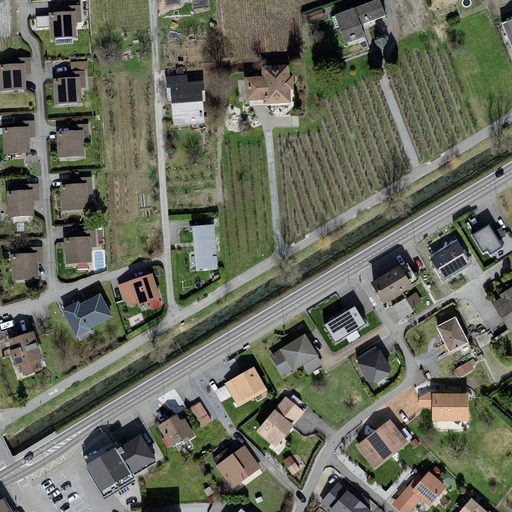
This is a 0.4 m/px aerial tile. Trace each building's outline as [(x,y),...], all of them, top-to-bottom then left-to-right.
[(207,0),(194,0),(195,8),(208,7),(207,0)] [(376,0),(373,0),(330,16),(341,46),(361,38),(357,27),(383,17),(376,0)] [(63,15),(47,16),(49,40),(74,39),(73,24),(80,23),(78,7),(62,8),(63,15)] [(511,19),(497,25),(511,62),(511,19)] [(258,77),(241,78),(243,102),(266,101),(266,106),(289,104),(288,92),(292,92),(291,77),(288,77),(287,65),(257,67),(258,77)] [(22,66),(0,66),(0,94),(23,94),(22,66)] [(68,81),(52,82),(54,108),(79,106),(78,91),(84,91),(83,74),(67,75),(68,81)] [(188,76),(166,77),(166,89),(170,89),(173,124),(204,122),(201,82),(188,82),(188,76)] [(17,130),(1,130),(2,156),(28,154),(27,139),(34,139),(33,123),(16,124),(17,130)] [(72,133),(55,135),(57,160),(83,158),(81,144),(87,143),(86,126),(71,127),(72,133)] [(74,186),(59,187),(60,214),(85,212),(84,194),(90,194),(89,179),(73,180),(74,186)] [(30,191),(5,192),(6,219),(32,217),(30,191)] [(503,246),(489,224),(471,234),(482,252),(486,250),(489,255),(503,246)] [(215,225),(193,226),(196,269),(218,268),(215,225)] [(78,238),(62,239),(64,266),(92,264),(91,248),(95,248),(94,232),(78,233),(78,238)] [(457,241),(429,258),(443,281),(471,264),(457,241)] [(41,249),(25,250),(26,256),(9,257),(10,284),(37,283),(37,264),(41,264),(41,249)] [(396,267),(368,284),(380,305),(408,289),(396,267)] [(153,271),(119,283),(128,309),(163,297),(153,271)] [(490,304),(509,333),(511,331),(511,289),(511,287),(496,296),(499,300),(490,304)] [(393,304),(400,316),(424,302),(417,290),(393,304)] [(98,294),(60,313),(72,337),(110,319),(98,294)] [(355,307),(325,324),(335,342),(365,324),(355,307)] [(433,327),(447,353),(467,343),(452,319),(433,327)] [(30,335),(3,342),(14,380),(41,373),(30,335)] [(302,336),(268,355),(282,381),(302,370),(306,376),(320,368),(302,336)] [(380,349),(357,362),(369,382),(377,383),(389,376),(391,368),(380,349)] [(472,358),(457,368),(461,374),(476,365),(472,358)] [(251,367),(222,384),(237,410),(266,393),(251,367)] [(465,422),(464,394),(430,394),(427,392),(417,398),(417,408),(428,409),(429,422),(465,422)] [(283,398),(255,432),(274,448),(303,414),(283,398)] [(190,406),(202,425),(213,418),(200,399),(190,406)] [(179,415),(156,428),(169,450),(192,436),(179,415)] [(387,419),(354,445),(372,468),(406,442),(387,419)] [(137,433),(80,468),(98,496),(154,462),(137,433)] [(242,446),(213,466),(229,489),(258,469),(242,446)] [(293,473),(301,468),(292,453),(284,458),(293,473)] [(419,501),(427,507),(443,488),(425,473),(422,476),(415,473),(397,497),(410,510),(419,501)] [(370,511),(371,511),(336,482),(318,504),(327,511),(370,511)] [(485,511),(468,498),(457,511),(485,511)]
